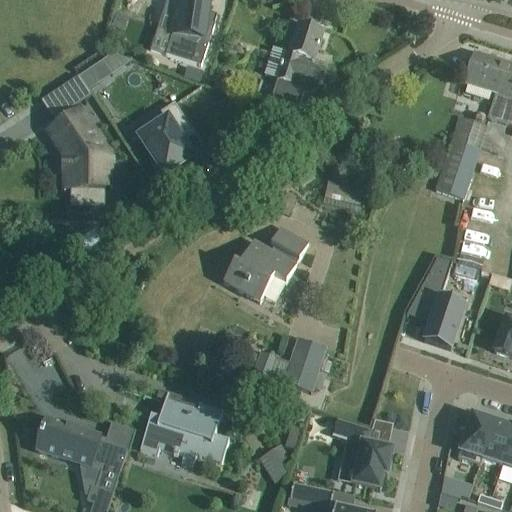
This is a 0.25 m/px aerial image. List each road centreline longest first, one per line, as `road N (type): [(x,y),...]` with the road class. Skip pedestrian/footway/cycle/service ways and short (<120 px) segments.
road 1 (residential): [(111,256),(431,47),(463,0)]
road 2 (residential): [(511,401),(447,381),(414,511)]
